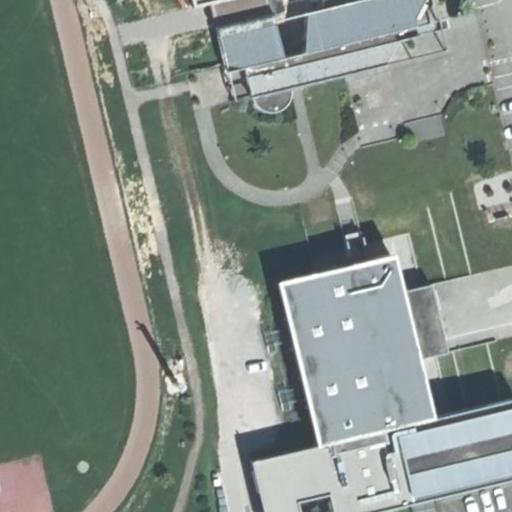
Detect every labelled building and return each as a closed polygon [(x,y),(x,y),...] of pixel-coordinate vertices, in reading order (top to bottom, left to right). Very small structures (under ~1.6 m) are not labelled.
[(305,53),(303,86),(348,74),(347,70),(387,61),(395,39),(418,34),(416,25),(413,15),(423,3),(422,0),(354,0),(339,4),(338,0),(337,0),(323,0),(323,4),(323,7),(308,11),(305,53)] [(422,0),(423,3),(413,15),(416,25),(441,19),(435,0),(422,0)] [(283,110),(289,104),(291,96),(291,88),(284,58),(273,13),(217,26),(228,73),(245,69),(252,98),(255,105),(261,110),(268,113),(276,113),(283,110)] [(291,88),(303,86),(305,53),(284,58),(291,88)] [(234,102),(252,98),(245,69),(228,73),(234,102)] [(347,244),(350,259),(367,256),(363,241),(347,244)] [(317,448),(431,421),(418,365),(402,296),(393,257),(278,284),(317,448)] [(433,289),(402,296),(418,365),(439,360),(430,323),(440,320),(433,289)] [(432,423),(431,421),(317,448),(249,464),(260,511),(392,511),(411,508),(412,511),(436,511),(434,501),(511,483),(511,408),(511,404),(432,423)]
